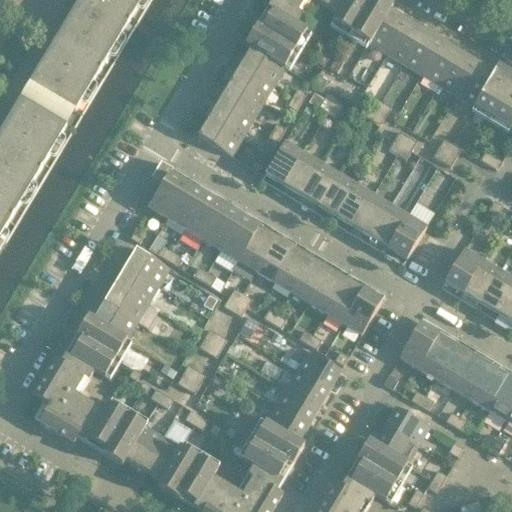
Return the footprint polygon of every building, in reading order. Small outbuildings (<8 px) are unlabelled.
[(139,0),(79,0),(67,21),(114,49),(142,1),(139,0)] [(366,0),(266,0),(276,6),(273,11),(261,32),(256,29),(245,48),(250,52),(284,71),(308,31),(311,26),(301,20),(311,3),(331,15),(336,18),(331,25),(368,47),(388,14),(392,8),(377,0),(370,0),(369,2),(366,0)] [(406,24),(388,14),(368,47),(386,58),(406,24)] [(74,115),(114,49),(67,21),(28,87),(74,115)] [(406,24),(386,58),(403,68),(423,35),(406,24)] [(423,35),(403,68),(421,79),(441,45),(423,35)] [(441,45),(421,79),(438,89),(458,56),(441,45)] [(250,52),(243,63),(239,69),(273,89),(284,71),(250,52)] [(346,60),(338,55),(333,64),(341,68),(346,60)] [(458,56),(438,89),(456,100),(476,66),(458,56)] [(327,62),(319,58),(315,65),(322,70),(327,62)] [(341,68),(333,64),(328,72),(336,76),(341,68)] [(476,66),(456,100),(474,110),(494,77),(493,77),(476,66)] [(239,69),(229,87),(262,107),(273,89),(239,69)] [(511,80),(496,71),(493,77),(494,77),(474,110),(511,133),(511,80)] [(390,98),(404,104),(413,80),(400,75),(390,98)] [(317,78),(312,88),(321,93),(326,84),(317,78)] [(229,87),(222,98),(219,104),(252,124),(262,107),(229,87)] [(297,91),(291,100),(301,106),(306,97),(297,91)] [(328,93),(323,102),(332,107),(337,98),(328,93)] [(346,104),(337,98),(332,107),(340,113),(346,104)] [(301,106),(291,100),(286,109),(296,114),(301,106)] [(382,105),(373,100),(368,109),(376,114),(382,105)] [(20,101),(0,133),(0,179),(26,195),(66,129),(20,101)] [(332,107),(323,102),(317,111),(326,116),(332,107)] [(219,104),(208,121),(242,142),(252,124),(219,104)] [(391,111),(382,105),(376,114),(385,120),(391,111)] [(340,113),(332,107),(326,116),(335,122),(340,113)] [(376,114),(368,109),(362,118),(371,124),(376,114)] [(385,120),(376,114),(371,124),(379,129),(385,120)] [(208,121),(201,133),(197,140),(231,160),(242,142),(208,121)] [(276,126),(270,135),(280,141),(285,132),(276,126)] [(280,141),(270,135),(265,144),(275,149),(280,141)] [(407,140),(398,135),(393,144),(402,149),(407,140)] [(416,145),(407,140),(402,149),(410,155),(416,145)] [(443,142),(437,151),(446,156),(451,147),(443,142)] [(402,149),(393,144),(387,153),(396,158),(402,149)] [(302,157),(284,146),(273,163),(264,180),(282,190),(292,174),(302,157)] [(451,147),(446,156),(455,162),(460,153),(451,147)] [(410,155),(402,149),(396,158),(405,164),(410,155)] [(446,156),(437,151),(432,160),(441,166),(446,156)] [(484,154),(479,164),(488,169),(493,160),(484,154)] [(455,162),(446,156),(441,166),(449,171),(455,162)] [(302,157),(292,174),(282,190),(300,201),(320,167),(302,157)] [(502,165),(493,160),(488,169),(496,174),(502,165)] [(254,162),(249,171),(258,177),(264,168),(254,162)] [(166,222),(177,205),(186,189),(170,179),(173,174),(160,166),(145,190),(157,197),(148,211),(166,222)] [(337,178),(320,167),(300,201),(317,211),(327,195),(337,178)] [(337,178),(327,195),(317,211),(335,222),(344,206),(355,188),(337,178)] [(0,179),(0,238),(26,195),(0,179)] [(355,188),(344,206),(335,222),(352,232),(362,216),(372,199),(355,188)] [(186,189),(177,205),(166,222),(184,233),(194,216),(204,199),(186,189)] [(204,199),(194,216),(184,233),(202,243),(212,226),(221,210),(204,199)] [(372,199),(362,216),(352,232),(370,243),(390,209),(372,199)] [(502,210),(493,204),(488,214),(496,219),(502,210)] [(407,220),(390,209),(370,243),(387,253),(397,237),(407,220)] [(221,210),(212,226),(202,243),(219,254),(239,221),(221,210)] [(407,220),(397,237),(387,253),(405,264),(415,248),(426,231),(407,220)] [(257,232),(239,221),(219,254),(238,265),(257,232)] [(275,242),(257,232),(238,265),(255,275),(265,258),(275,242)] [(129,242),(138,247),(144,238),(135,233),(129,242)] [(275,242),(265,258),(255,275),(273,286),(292,252),(275,242)] [(157,258),(166,264),(171,254),(162,249),(157,258)] [(310,263),(292,252),(273,286),(290,296),(300,279),(310,263)] [(135,253),(124,271),(158,291),(169,273),(135,253)] [(180,260),(171,254),(166,264),(174,269),(180,260)] [(482,265),(463,254),(453,271),(444,287),(462,298),(482,265)] [(310,263),(300,279),(290,296),(308,307),(318,290),(328,273),(310,263)] [(499,275),(482,265),(462,298),(479,308),(499,275)] [(198,270),(192,280),(201,285),(206,276),(198,270)] [(124,271),(114,288),(147,309),(158,291),(124,271)] [(328,273),(318,290),(308,307),(325,317),(345,284),(328,273)] [(511,293),(511,282),(499,275),(479,308),(497,319),(511,293)] [(215,281),(206,276),(201,285),(210,290),(215,281)] [(363,294),(345,284),(325,317),(343,328),(353,311),(363,294)] [(114,288),(103,306),(137,326),(147,309),(114,288)] [(233,292),(228,301),(237,306),(242,297),(233,292)] [(511,293),(497,319),(511,328),(511,293)] [(363,294),(353,311),(343,328),(361,339),(371,322),(381,305),(363,294)] [(251,302),(242,297),(237,306),(245,311),(251,302)] [(237,306),(228,301),(222,310),(231,315),(237,306)] [(103,306),(93,323),(126,344),(137,326),(103,306)] [(237,306),(231,315),(240,320),(245,311),(237,306)] [(268,313),(263,322),(271,327),(277,318),(268,313)] [(286,323),(277,318),(271,327),(280,332),(286,323)] [(99,412),(78,400),(91,379),(94,374),(104,380),(126,344),(93,323),(87,320),(76,340),(80,342),(70,360),(65,357),(63,361),(60,365),(55,362),(33,399),(48,409),(38,426),(73,447),(76,442),(81,444),(84,447),(87,442),(105,452),(102,457),(121,469),(125,463),(144,429),(108,408),(103,415),(99,412)] [(253,344),(260,330),(249,323),(241,337),(253,344)] [(419,328),(409,344),(399,361),(417,372),(427,355),(437,339),(419,328)] [(209,333),(203,342),(212,347),(217,338),(209,333)] [(303,334),(298,343),(307,348),(312,339),(303,334)] [(226,343),(217,338),(212,347),(221,352),(226,343)] [(321,344),(312,339),(307,348),(315,353),(321,344)] [(437,339),(427,355),(417,372),(435,383),(445,366),(455,350),(437,339)] [(212,347),(203,342),(198,351),(206,356),(212,347)] [(221,352),(212,347),(206,356),(215,362),(221,352)] [(455,350),(445,366),(435,383),(452,393),(472,360),(455,350)] [(340,375),(307,355),(296,374),(329,394),(340,375)] [(339,355),(334,364),(343,370),(348,360),(339,355)] [(490,371),(472,360),(452,393),(470,404),(490,371)] [(165,367),(161,374),(173,382),(177,375),(165,367)] [(187,369),(182,378),(190,383),(196,374),(187,369)] [(507,381),(490,371),(470,404),(487,414),(507,381)] [(140,377),(132,372),(128,380),(135,384),(140,377)] [(205,379),(196,374),(190,383),(199,388),(205,379)] [(329,394),(296,374),(285,391),(319,411),(329,394)] [(190,383),(182,378),(176,387),(185,392),(190,383)] [(397,384),(388,378),(383,388),(392,393),(397,384)] [(511,383),(507,381),(487,414),(505,425),(511,413),(511,383)] [(190,383),(185,392),(194,397),(199,388),(190,383)] [(145,397),(150,390),(142,385),(137,393),(145,397)] [(319,411),(285,391),(275,409),(308,429),(319,411)] [(149,402),(157,407),(163,398),(155,393),(149,402)] [(416,395),(410,404),(419,409),(424,400),(416,395)] [(163,398),(157,407),(167,413),(172,403),(163,398)] [(433,405),(424,400),(419,409),(428,415),(433,405)] [(308,429),(275,409),(264,427),(298,446),(308,429)] [(428,432),(395,412),(384,430),(417,450),(428,432)] [(199,419),(190,414),(184,423),(193,429),(199,419)] [(451,416),(445,425),(454,430),(459,421),(451,416)] [(207,424),(199,419),(193,429),(202,434),(207,424)] [(468,426),(459,421),(454,430),(463,436),(468,426)] [(220,432),(212,427),(208,435),(215,439),(220,432)] [(303,449),(298,446),(264,427),(253,445),(287,465),(287,466),(292,469),(303,449)] [(144,429),(125,463),(142,474),(162,440),(144,429)] [(236,434),(228,430),(224,437),(231,442),(236,434)] [(384,430),(373,448),(406,468),(417,450),(384,430)] [(486,437),(481,446),(489,452),(495,442),(486,437)] [(162,440),(142,474),(159,484),(180,451),(162,440)] [(504,447),(495,442),(489,452),(498,457),(504,447)] [(366,511),(375,498),(385,505),(406,468),(373,448),(368,444),(356,464),(361,467),(346,493),(335,487),(320,511),(366,511)] [(273,490),(287,466),(287,465),(253,445),(242,463),(252,469),(249,475),(237,495),(259,509),(263,511),(272,511),(281,498),(271,492),(273,490)] [(448,456),(457,461),(462,452),(453,447),(448,456)] [(196,507),(216,473),(180,451),(159,484),(156,490),(175,501),(178,496),(196,507)] [(437,474),(432,483),(441,488),(446,479),(437,474)] [(441,488),(432,483),(426,491),(436,497),(441,488)] [(263,511),(259,509),(237,495),(220,485),(204,511),(263,511)] [(416,492),(413,496),(411,499),(419,504),(423,497),(416,492)] [(419,504),(411,499),(407,507),(414,511),(419,504)]
